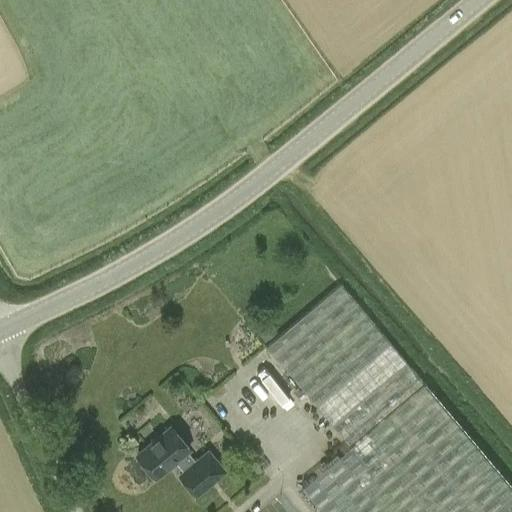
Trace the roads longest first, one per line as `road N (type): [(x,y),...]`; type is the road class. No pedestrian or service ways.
road 1 (tertiary): [(0,332),(91,288),(236,200),(479,0)]
road 2 (unclassified): [(80,511),(0,340)]
